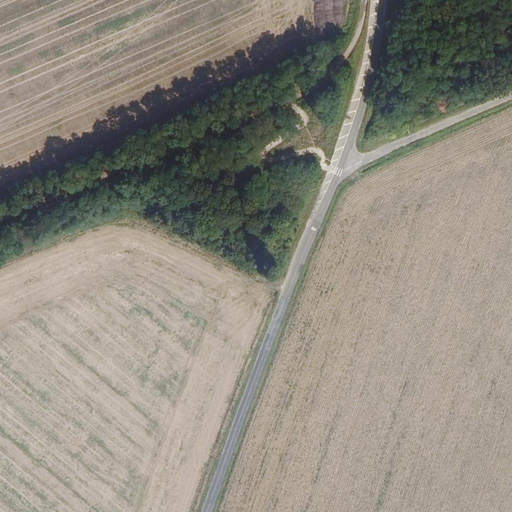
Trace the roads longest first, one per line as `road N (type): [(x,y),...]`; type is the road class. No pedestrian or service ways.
road 1 (unclassified): [(207,511),(362,107),(381,0)]
road 2 (track): [(359,160),(511,94)]
